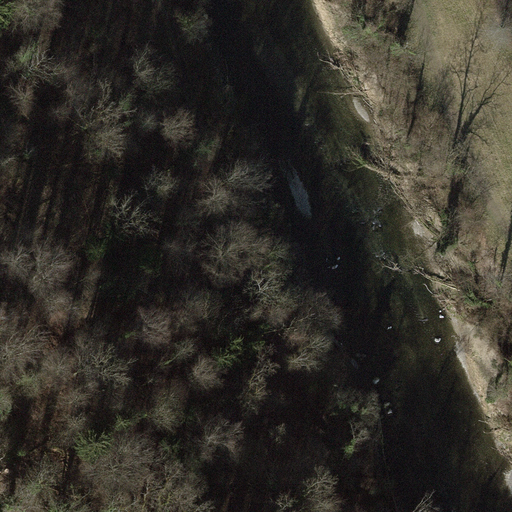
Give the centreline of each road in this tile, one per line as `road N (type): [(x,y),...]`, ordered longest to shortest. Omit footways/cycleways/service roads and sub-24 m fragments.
road 1 (track): [(417,0),(452,114),(511,246)]
road 2 (track): [(158,0),(214,172)]
